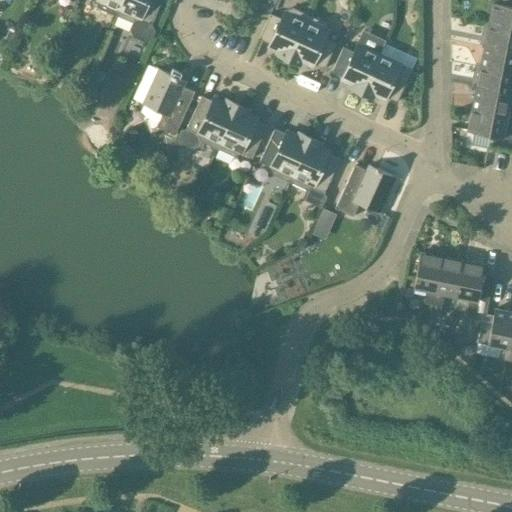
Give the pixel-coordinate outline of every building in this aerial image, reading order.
[(100,9),(116,16),(123,0),(92,0),(97,2),(100,9)] [(140,20),(152,25),(162,0),(123,0),(116,16),(133,23),(140,20)] [(492,4),(488,26),(511,30),(511,0),(499,0),(498,5),(492,4)] [(277,56),(288,61),(309,16),(293,8),(285,12),(281,20),(270,15),(259,40),(270,45),(268,48),(278,53),(277,56)] [(313,65),(324,70),(336,45),(325,40),(328,32),(325,23),(309,16),(288,61),(300,67),(302,63),(312,68),(313,65)] [(511,30),(488,26),(484,47),(511,52),(511,30)] [(361,95),(379,55),(357,45),(354,53),(343,48),(331,73),(342,78),(341,81),(351,86),(349,89),(361,95)] [(511,74),(511,52),(484,47),(480,68),(511,74)] [(386,98),(397,103),(412,70),(379,55),(361,95),(373,100),(374,97),(384,101),(386,98)] [(125,65),(121,74),(123,80),(131,83),(138,66),(131,63),(125,65)] [(511,74),(480,68),(476,89),(511,96),(511,91),(511,74)] [(156,127),(175,136),(195,92),(183,87),(185,81),(159,69),(143,105),(162,114),(156,127)] [(476,89),(472,111),(511,118),(511,108),(509,108),(511,96),(476,89)] [(200,142),(217,149),(237,105),(226,100),(224,103),(214,98),(212,102),(201,97),(186,129),(197,134),(200,142)] [(240,154),(252,159),(267,127),(256,122),(257,118),(247,114),(249,110),(237,105),(217,149),(233,157),(240,154)] [(503,139),(511,140),(511,118),(472,111),(468,132),(503,139)] [(273,175),(289,183),(310,139),(298,133),(297,136),(286,132),(285,135),(274,130),(259,163),(271,168),(273,175)] [(314,188),(324,193),(339,160),(329,155),(330,152),(320,147),(321,144),(310,139),(289,183),(305,190),(314,188)] [(334,209),(353,218),(359,205),(379,214),(395,178),(369,166),(366,171),(355,166),(334,209)] [(324,209),(315,228),(327,234),(336,214),(324,209)] [(266,230),(272,218),(261,213),(255,225),(266,230)] [(433,304),(442,258),(420,253),(413,288),(426,291),(424,303),(432,304),(433,304)] [(443,294),(455,297),(463,262),(442,258),(433,304),(432,304),(430,316),(439,318),(443,294)] [(484,267),(463,262),(455,297),(452,310),(468,313),(466,325),(480,328),(482,316),(484,317),(484,315),(492,278),(482,276),(483,272),(484,267)] [(506,360),(511,332),(511,313),(494,310),(492,317),(487,344),(500,347),(499,359),(506,360)] [(492,317),(484,315),(484,317),(482,316),(480,328),(477,342),(487,344),(492,317)]
